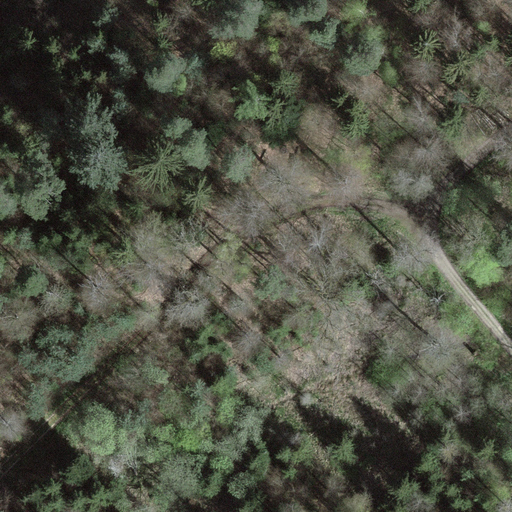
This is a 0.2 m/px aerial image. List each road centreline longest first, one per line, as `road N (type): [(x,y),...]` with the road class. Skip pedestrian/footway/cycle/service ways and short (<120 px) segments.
road 1 (track): [(424,225),(372,213),(258,232),(0,469)]
road 2 (track): [(511,355),(432,249),(424,225),(455,179),(511,131)]
